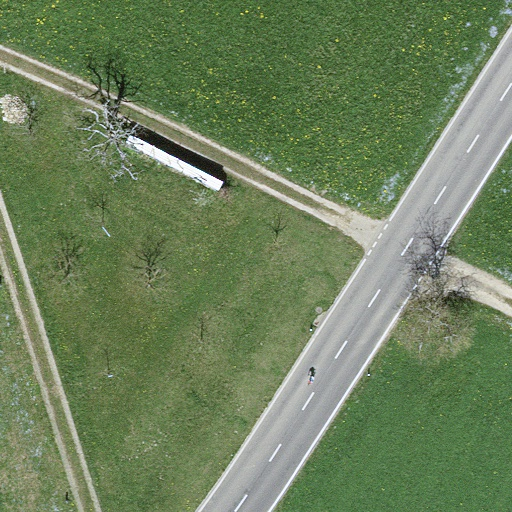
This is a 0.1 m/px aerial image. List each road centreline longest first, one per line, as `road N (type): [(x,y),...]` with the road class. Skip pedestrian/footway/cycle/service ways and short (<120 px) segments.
road 1 (track): [(0,49),(511,306)]
road 2 (secondary): [(233,511),(511,82)]
road 3 (track): [(0,272),(83,511)]
